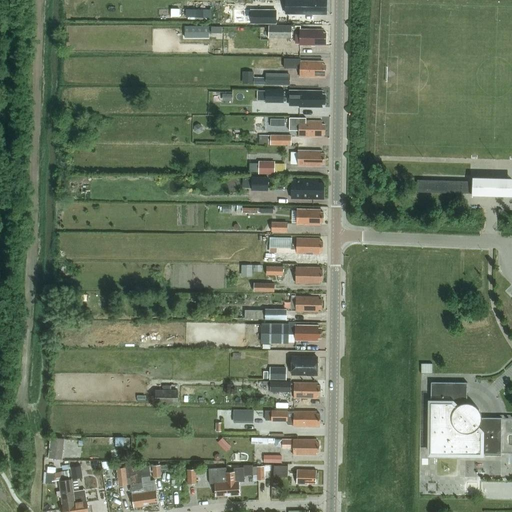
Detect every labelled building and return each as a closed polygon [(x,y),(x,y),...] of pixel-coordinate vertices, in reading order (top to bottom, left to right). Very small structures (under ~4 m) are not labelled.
[(286,0),(286,14),(323,14),(323,12),(326,12),(326,1),(323,1),(323,0),(286,0)] [(180,9),(171,8),(171,17),(180,17),(180,9)] [(197,8),(197,17),(210,17),(210,9),(197,8)] [(275,10),(254,10),(254,20),(275,20),(275,10)] [(269,25),(269,37),(287,38),(287,39),(291,39),(291,38),(292,38),(292,25),(269,25)] [(326,43),(326,32),(323,32),(323,29),(300,29),(300,34),(296,34),(296,43),(300,43),(300,45),(323,46),(323,43),(326,43)] [(300,61),(300,57),(284,57),(284,68),(300,68),(300,77),(322,77),(322,74),(325,74),(325,65),(322,65),(322,62),(300,61)] [(254,83),(254,71),(243,71),(243,83),(254,83)] [(290,85),(290,74),(266,73),(266,85),(290,85)] [(284,97),(284,89),(266,88),(266,94),(265,100),(265,102),(284,102),(284,101),(284,97)] [(322,105),(325,105),(325,94),(322,94),(322,91),(289,91),(289,103),(299,103),(299,108),(322,108),(322,105)] [(306,118),(300,117),(289,117),(289,130),(299,130),(299,137),(322,137),(322,134),(325,134),(325,124),(322,124),(322,121),(306,121),(306,118)] [(271,144),(291,145),(291,135),(271,135),(271,144)] [(324,163),(324,153),(321,153),(321,151),(299,150),(298,165),(321,166),(321,163),(324,163)] [(259,161),(258,173),(275,174),(275,161),(259,161)] [(268,177),(251,176),(251,190),(268,190),(268,177)] [(472,195),(511,195),(511,180),(495,180),(495,178),(490,178),(490,180),(472,180),(472,181),(418,180),(417,192),(472,193),(472,195)] [(315,180),(310,180),(292,180),(292,198),(324,198),(324,183),(318,183),(319,180),(315,180)] [(323,222),(323,212),(320,212),(320,209),(297,209),(297,224),(320,225),(320,222),(323,222)] [(272,232),(287,232),(287,222),(272,222),(272,232)] [(270,237),(270,247),(291,248),(291,249),(297,249),(296,254),(319,254),(320,251),(322,251),(323,241),(320,241),(320,238),(297,238),(297,243),(292,243),(292,237),(270,237)] [(252,276),(252,265),(242,265),(242,276),(252,276)] [(266,275),(283,275),(283,267),(267,266),(266,275)] [(322,280),(322,270),(319,270),(319,268),(297,267),(296,282),(319,283),(319,280),(322,280)] [(274,283),(254,283),(254,291),(274,292),(274,283)] [(321,309),(321,299),(318,299),(318,297),(296,296),(296,311),(318,312),(318,309),(321,309)] [(265,310),(265,318),(266,318),(266,319),(286,320),(287,309),(265,308),(265,310)] [(262,324),(262,342),(289,342),(289,334),(295,334),(295,325),(296,325),(296,322),(295,322),(289,322),(289,325),(262,324)] [(318,325),(296,325),(295,325),(295,334),(294,340),(318,340),(318,338),(321,338),(321,328),(318,328),(318,325)] [(292,356),(292,374),(306,374),(307,375),(314,375),(315,374),(317,374),(317,357),(292,356)] [(433,373),(433,363),(421,363),(421,373),(433,373)] [(286,379),(286,369),(270,368),(270,379),(286,379)] [(291,392),(291,381),(270,381),(270,391),(291,392)] [(320,395),(320,385),(317,385),(317,383),(294,382),(294,398),(317,398),(317,395),(320,395)] [(431,382),(430,453),(501,454),(502,417),(481,417),(481,413),(478,409),(475,405),(471,403),(467,402),(467,382),(431,382)] [(163,389),(155,389),(155,403),(178,404),(178,389),(171,389),(163,389)] [(253,410),(244,410),(244,420),(253,420),(253,410)] [(287,421),(288,411),(271,411),(271,420),(271,421),(287,421)] [(294,411),(294,424),(294,427),(317,427),(317,424),(320,424),(320,413),(317,413),(317,411),(294,411)] [(258,434),(270,434),(270,429),(264,429),(264,424),(258,424),(258,434)] [(61,459),(63,438),(52,437),(50,457),(61,459)] [(316,440),(277,439),(277,445),(286,445),(286,447),(293,447),(293,454),(316,455),(316,452),(319,452),(319,442),(316,442),(316,440)] [(146,505),(142,477),(141,472),(141,467),(140,465),(125,467),(117,468),(119,486),(130,484),(131,487),(130,487),(130,493),(132,493),(134,507),(146,505)] [(240,494),(239,482),(245,481),(244,465),(226,465),(226,467),(227,475),(228,495),(240,494)] [(274,476),(276,476),(288,477),(288,466),(274,465),(274,476)] [(72,479),(83,478),(81,466),(70,467),(72,479)] [(142,477),(151,476),(149,466),(141,467),(141,472),(142,477),(146,505),(158,504),(156,490),(155,480),(151,480),(150,476),(142,477)] [(264,466),(253,466),(253,480),(265,480),(264,466)] [(216,496),(228,495),(227,475),(226,467),(209,469),(210,484),(215,483),(216,496)] [(188,484),(196,484),(195,469),(187,470),(188,484)] [(316,483),(316,470),(297,469),(297,483),(308,484),(308,483),(316,483)] [(63,511),(76,511),(72,479),(59,481),(63,511)] [(72,479),(76,511),(88,511),(86,493),(82,494),(81,490),(73,491),(72,479)]
